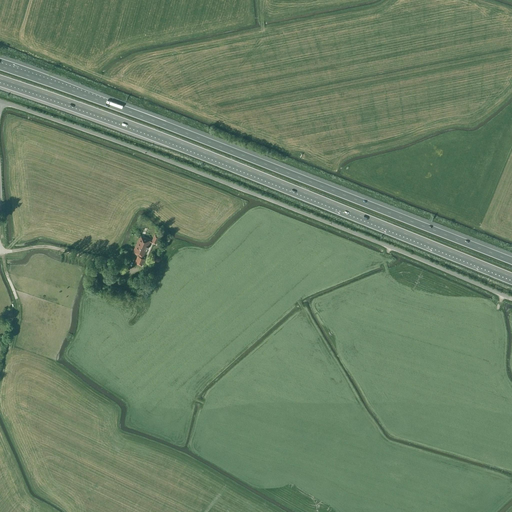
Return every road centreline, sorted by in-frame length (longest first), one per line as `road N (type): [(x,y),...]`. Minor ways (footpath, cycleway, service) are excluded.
road 1 (unclassified): [(511,299),(0,101)]
road 2 (motorway): [(0,80),(511,277)]
road 3 (motorway): [(511,261),(0,66)]
road 4 (track): [(132,267),(47,247),(0,251)]
